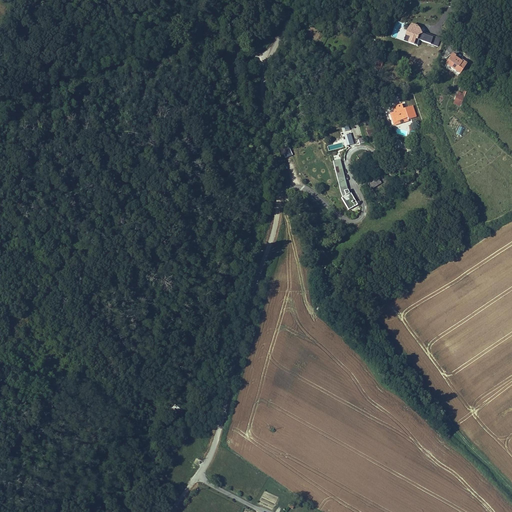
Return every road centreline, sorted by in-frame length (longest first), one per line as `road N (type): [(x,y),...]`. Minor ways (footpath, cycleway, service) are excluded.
road 1 (unclassified): [(198,476),(276,221),(279,187),(262,103),(266,57),(302,0)]
road 2 (track): [(279,193),(467,442),(511,487)]
road 3 (track): [(266,57),(209,52),(135,62)]
